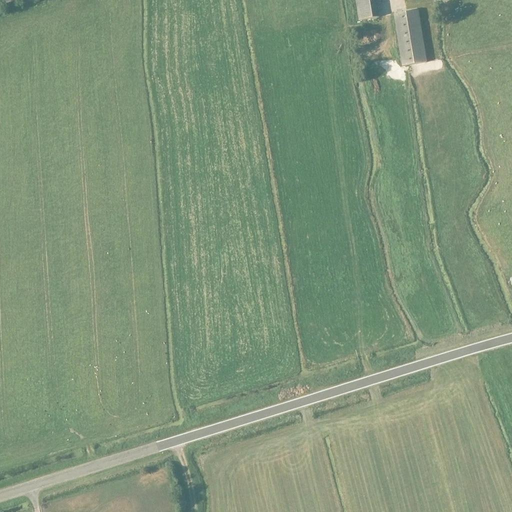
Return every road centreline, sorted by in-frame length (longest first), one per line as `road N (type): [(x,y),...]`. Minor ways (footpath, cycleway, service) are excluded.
road 1 (tertiary): [(511,340),(178,440)]
road 2 (tertiary): [(0,496),(178,440)]
